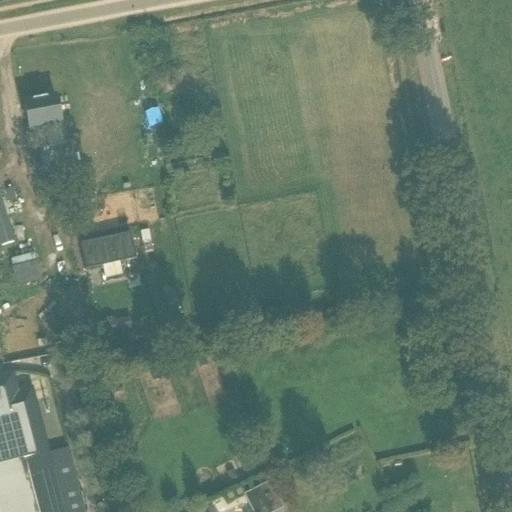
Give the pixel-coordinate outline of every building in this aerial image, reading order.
[(24,105),(27,124),(28,129),(42,126),(46,143),(63,140),(55,98),(24,105)] [(182,134),(170,136),(172,147),(184,145),(182,134)] [(0,247),(0,248),(14,244),(0,199),(0,247)] [(91,295),(116,291),(107,243),(82,248),(91,295)] [(2,392),(0,392),(0,511),(83,511),(71,462),(53,466),(51,457),(50,454),(37,402),(7,410),(2,392)] [(243,496),(250,511),(278,511),(283,510),(270,483),(243,496)]
